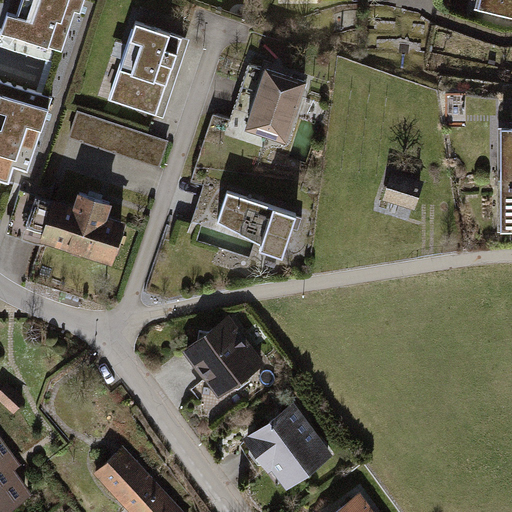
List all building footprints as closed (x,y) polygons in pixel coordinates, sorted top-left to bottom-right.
[(8,12),(2,30),(30,39),(25,53),(58,64),(75,11),(80,13),(84,0),(22,0),(17,15),(8,12)] [(511,0),(481,0),(480,6),(511,14),(511,0)] [(136,20),(110,99),(154,113),(168,70),(177,73),(184,53),(177,51),(182,36),(136,20)] [(304,81),(267,69),(248,127),(286,139),(304,81)] [(27,171),(52,96),(0,78),(0,104),(9,107),(2,127),(0,126),(0,178),(9,181),(14,166),(27,171)] [(167,141),(78,111),(70,136),(158,165),(167,141)] [(511,128),(503,129),(503,178),(511,178),(511,128)] [(420,183),(393,175),(386,196),(413,205),(420,183)] [(511,178),(503,178),(502,228),(511,228),(511,178)] [(282,255),(296,213),(227,190),(217,219),(261,242),(260,245),(260,247),(282,255)] [(57,201),(36,194),(26,222),(46,229),(44,236),(109,258),(121,223),(105,217),(110,202),(79,192),(74,207),(57,201)] [(198,340),(187,347),(208,376),(212,373),(224,389),(260,362),(227,318),(209,331),(200,330),(198,340)] [(22,398),(7,384),(0,391),(0,395),(13,408),(22,398)] [(292,406),(248,438),(269,466),(273,463),(285,479),(307,463),(314,464),(328,454),(292,406)] [(0,510),(24,493),(2,462),(12,452),(0,436),(0,510)] [(116,452),(96,471),(133,511),(182,511),(129,454),(123,459),(116,452)] [(371,511),(358,495),(335,511),(371,511)]
